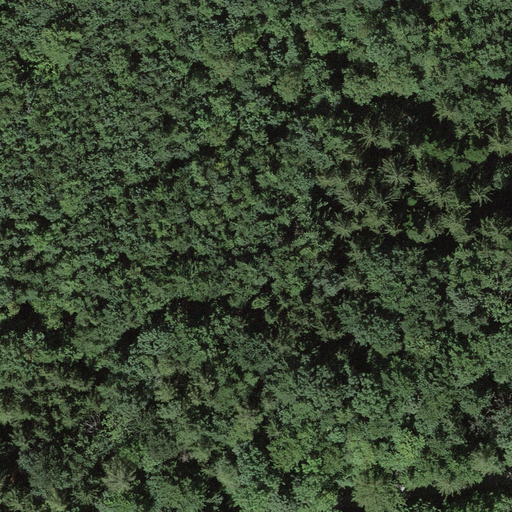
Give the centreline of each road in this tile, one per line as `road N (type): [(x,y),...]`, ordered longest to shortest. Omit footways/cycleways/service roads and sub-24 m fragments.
road 1 (track): [(511,72),(319,117),(0,235)]
road 2 (track): [(288,511),(511,473)]
